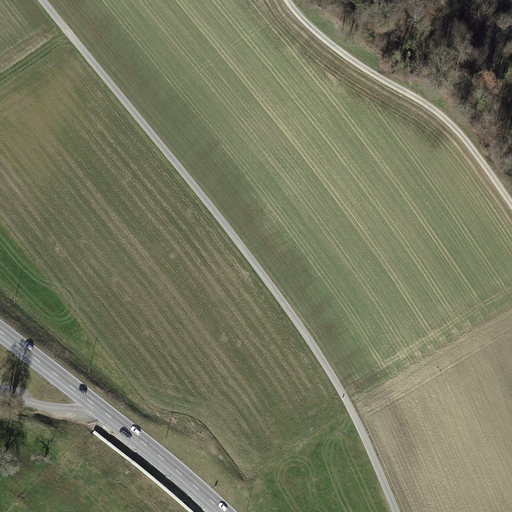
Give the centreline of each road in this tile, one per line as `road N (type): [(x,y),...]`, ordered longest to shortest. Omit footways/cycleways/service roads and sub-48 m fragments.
road 1 (unclassified): [(397,511),(330,371),(274,286),(44,0)]
road 2 (track): [(288,0),(321,34),(446,116),(511,203)]
road 3 (primary): [(0,331),(223,511)]
